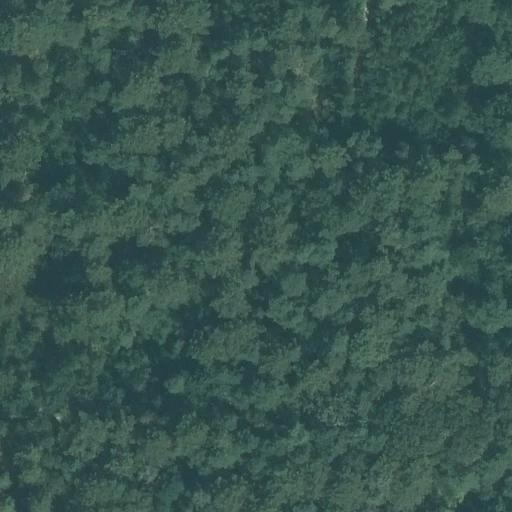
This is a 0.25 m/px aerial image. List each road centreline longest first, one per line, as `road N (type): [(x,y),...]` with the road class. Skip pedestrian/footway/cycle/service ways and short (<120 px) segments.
road 1 (track): [(302,395),(48,396)]
road 2 (track): [(511,394),(302,395)]
